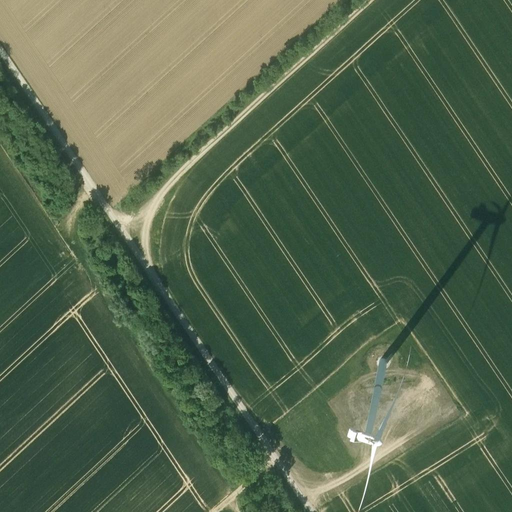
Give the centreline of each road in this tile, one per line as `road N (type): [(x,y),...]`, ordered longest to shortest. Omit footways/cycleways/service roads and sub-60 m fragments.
road 1 (track): [(372,0),(125,226)]
road 2 (track): [(125,226),(278,456)]
road 3 (track): [(0,40),(125,226)]
